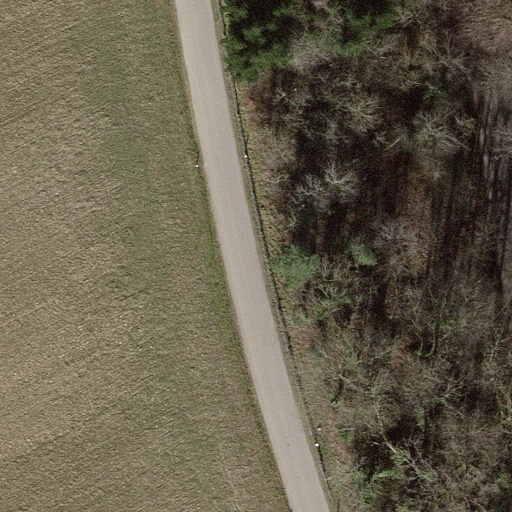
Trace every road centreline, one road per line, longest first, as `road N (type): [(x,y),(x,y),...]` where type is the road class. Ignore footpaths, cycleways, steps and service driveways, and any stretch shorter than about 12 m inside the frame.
road 1 (unclassified): [(204,0),(248,280),(318,511)]
road 2 (tertiary): [(511,193),(485,0)]
